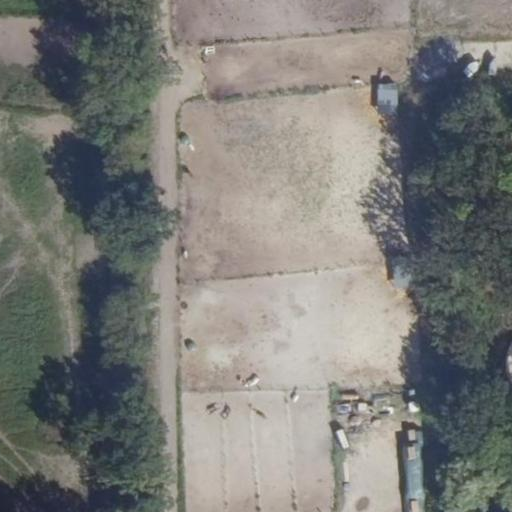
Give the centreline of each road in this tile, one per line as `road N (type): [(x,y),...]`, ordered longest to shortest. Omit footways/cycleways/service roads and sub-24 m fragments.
road 1 (track): [(176,511),(162,0)]
road 2 (track): [(108,0),(108,511)]
